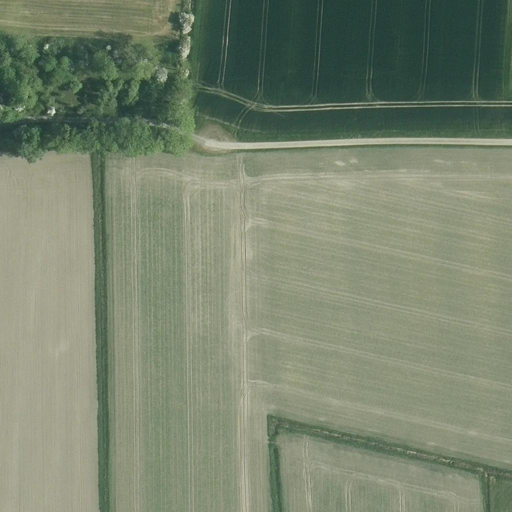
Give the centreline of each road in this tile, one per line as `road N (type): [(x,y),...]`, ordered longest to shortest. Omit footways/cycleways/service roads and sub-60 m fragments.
road 1 (residential): [(217,146),(511,143)]
road 2 (track): [(0,118),(161,125),(217,146)]
